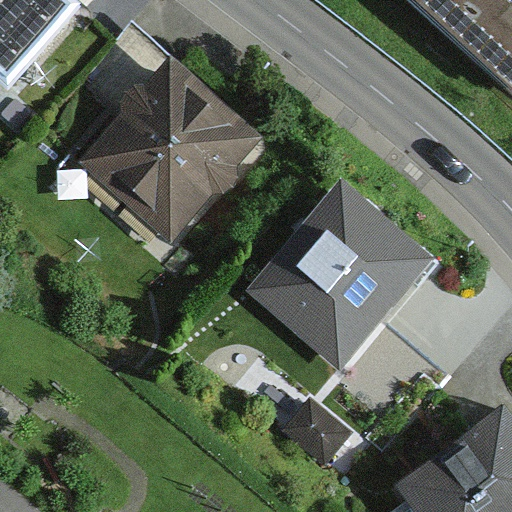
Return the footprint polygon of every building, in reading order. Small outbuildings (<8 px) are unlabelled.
[(71,16),(48,0),(0,0),(0,105),(1,106),(71,16)] [(511,0),(387,0),(511,109),(511,0)] [(249,143),(148,66),(67,170),(169,248),(249,143)] [(413,265),(320,195),(238,302),(331,373),(413,265)] [(511,511),(511,468),(477,422),(387,489),(404,511),(511,511)]
